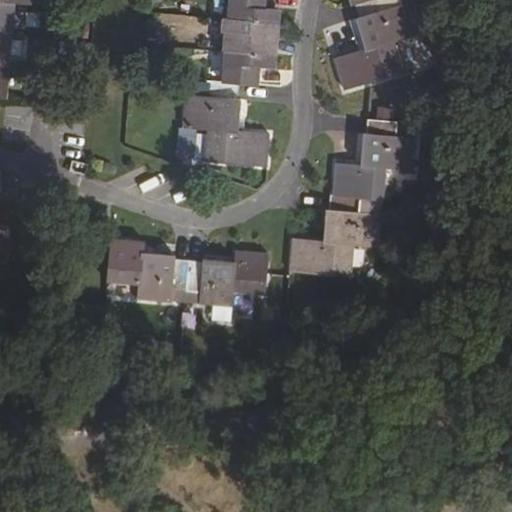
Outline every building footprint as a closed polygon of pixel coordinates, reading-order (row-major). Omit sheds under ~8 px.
[(0,0),(0,35),(9,36),(11,2),(0,0)] [(229,0),(228,19),(279,23),(280,11),(266,10),(266,0),(229,0)] [(387,7),(386,0),(373,0),(358,4),(360,14),(356,15),(360,30),(364,30),(369,47),(336,57),(345,88),(370,80),(402,70),(394,39),(418,33),(408,1),(387,7)] [(223,42),(222,51),(224,51),(276,56),(279,23),(228,19),(222,18),(220,42),(223,42)] [(0,64),(7,65),(9,36),(0,35),(0,64)] [(224,51),(222,83),(240,84),(258,86),(259,68),(275,68),(276,56),(224,51)] [(209,131),(207,162),(267,168),(269,136),(238,132),(240,113),(243,114),(244,100),(238,99),(240,84),(222,83),(207,81),(206,97),(186,95),(184,128),(209,131)] [(395,136),(396,124),(367,121),(366,133),(363,132),(361,148),(365,147),(363,168),(337,164),(334,196),(358,198),(383,200),(385,171),(408,173),(412,138),(395,136)] [(357,215),(358,198),(334,196),(333,196),(331,213),(328,213),(327,227),(329,227),(327,244),(294,241),(291,272),(350,277),(353,247),(377,248),(379,218),(357,215)] [(170,290),(186,292),(189,262),(173,261),(173,258),(160,256),(159,259),(142,258),(142,245),(112,242),(108,281),(138,285),(137,299),(169,304),(170,290)] [(265,296),(267,269),(268,255),(237,253),(235,267),(217,265),(217,262),(204,261),(203,264),(189,262),(186,292),(199,294),(197,306),(231,308),(232,293),(265,296)]
